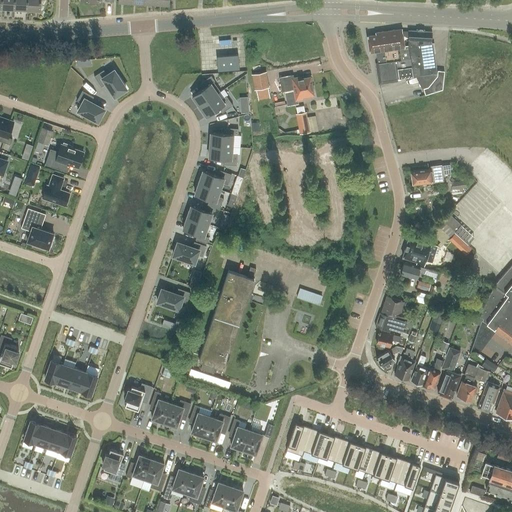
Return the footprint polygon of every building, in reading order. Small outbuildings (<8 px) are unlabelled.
[(2,0),(2,9),(15,9),(15,0),(2,0)] [(15,0),(15,9),(27,10),(28,0),(15,0)] [(28,0),(27,10),(40,11),(40,0),(28,0)] [(398,79),(438,73),(433,42),(433,31),(409,30),(408,45),(405,45),(403,28),(376,32),(376,35),(368,36),(370,52),(376,51),(378,63),(376,63),(379,83),(398,81),(398,79)] [(218,71),(239,69),(238,55),(217,57),(218,71)] [(101,87),(106,84),(115,97),(126,89),(114,70),(107,75),(104,70),(94,76),(101,87)] [(443,89),(445,73),(438,72),(438,77),(429,87),(424,88),(426,94),(443,89)] [(205,88),(192,96),(196,101),(195,101),(199,107),(218,94),(221,92),(214,82),(215,81),(211,76),(201,82),(205,88)] [(294,89),(312,86),(310,77),(300,79),(300,77),(292,79),(294,89)] [(314,94),(312,86),(294,89),(296,100),(304,99),(303,96),(314,94)] [(77,101),(82,103),(78,111),(98,121),(104,109),(91,102),(94,97),(82,91),(77,101)] [(218,94),(199,107),(203,112),(207,116),(219,108),(223,113),(233,105),(227,96),(222,99),(218,94)] [(297,115),(301,134),(310,132),(306,113),(297,115)] [(0,117),(0,134),(1,135),(0,137),(0,141),(6,143),(10,145),(12,139),(8,138),(14,122),(6,120),(0,117)] [(52,131),(43,128),(39,141),(48,144),(52,131)] [(210,139),(209,145),(232,147),(233,135),(238,135),(239,129),(227,128),(226,134),(211,133),(211,139),(210,139)] [(29,158),(34,145),(27,143),(23,156),(29,158)] [(66,163),(78,168),(84,152),(71,148),(72,146),(64,143),(63,145),(61,144),(59,152),(51,149),(45,165),(63,171),(66,163)] [(210,152),(209,158),(224,159),(224,165),(237,166),(238,154),(232,154),(232,147),(209,145),(209,152),(210,152)] [(31,164),(27,176),(35,179),(39,167),(31,164)] [(425,183),(444,181),(442,165),(430,166),(431,169),(412,171),(412,174),(411,176),(411,180),(413,182),(413,184),(422,183),(422,182),(425,182),(425,183)] [(199,182),(220,190),(222,183),(228,185),(232,174),(220,170),(218,176),(203,171),(201,176),(199,182)] [(9,192),(16,195),(23,177),(15,174),(9,192)] [(43,198),(65,206),(70,193),(60,189),(64,178),(53,174),(49,185),(47,185),(43,198)] [(469,188),(467,180),(452,182),(453,190),(463,188),(469,188)] [(209,199),(208,205),(220,209),(224,198),(218,196),(220,190),(199,182),(196,189),(197,189),(195,194),(209,199)] [(13,208),(15,201),(5,197),(2,205),(13,208)] [(189,211),(187,217),(208,225),(212,214),(218,215),(220,209),(208,205),(206,211),(191,206),(189,211)] [(53,236),(54,233),(41,229),(46,214),(28,208),(21,228),(31,231),(28,241),(49,249),(50,246),(51,246),(55,237),(53,236)] [(449,213),(437,225),(450,237),(461,224),(449,213)] [(196,240),(207,244),(209,237),(204,236),(208,225),(187,217),(185,224),(183,229),(198,234),(196,240)] [(437,246),(431,244),(409,236),(403,257),(417,260),(417,262),(418,263),(425,266),(426,260),(432,262),(434,256),(435,256),(436,256),(437,255),(438,255),(438,254),(439,251),(440,250),(439,249),(439,248),(439,247),(438,247),(437,246)] [(192,248),(178,243),(174,256),(194,263),(197,255),(203,257),(207,246),(194,242),(192,248)] [(437,278),(439,272),(405,262),(401,274),(416,279),(418,272),(437,278)] [(511,264),(494,284),(478,315),(483,318),(482,320),(511,341),(511,264)] [(257,269),(251,267),(247,277),(229,270),(199,360),(203,362),(201,367),(213,371),(215,366),(225,369),(255,279),(253,279),(257,269)] [(435,287),(431,284),(419,281),(417,288),(433,292),(435,287)] [(320,303),(323,294),(301,286),(298,295),(320,303)] [(158,302),(179,309),(181,301),(187,303),(191,293),(178,288),(176,294),(162,289),(158,302)] [(432,294),(430,301),(437,303),(438,298),(436,295),(432,294)] [(381,313),(410,321),(411,315),(401,312),(404,301),(387,296),(381,313)] [(445,313),(436,310),(432,321),(441,324),(445,313)] [(376,326),(390,330),(390,328),(402,332),(404,325),(406,326),(406,327),(411,328),(412,322),(410,321),(381,313),(380,312),(376,326)] [(482,319),(472,315),(470,321),(479,325),(482,319)] [(402,339),(403,337),(379,331),(377,339),(378,339),(377,343),(378,344),(377,345),(378,346),(378,347),(379,348),(380,348),(381,348),(382,348),(383,348),(384,347),(385,346),(389,347),(391,340),(393,340),(393,341),(399,342),(400,339),(402,339)] [(18,347),(10,344),(12,339),(1,335),(0,338),(0,350),(2,351),(0,357),(0,362),(12,367),(14,360),(16,361),(19,351),(17,351),(18,347)] [(446,353),(450,344),(443,341),(440,351),(446,353)] [(394,354),(399,351),(396,346),(376,358),(380,364),(382,364),(384,368),(385,367),(385,368),(386,369),(387,369),(388,369),(390,369),(390,368),(391,367),(391,366),(391,365),(391,364),(395,361),(397,360),(394,354)] [(452,397),(461,374),(453,371),(461,351),(450,347),(442,368),(447,370),(438,393),(449,397),(452,397)] [(401,377),(402,376),(404,368),(403,368),(407,357),(408,358),(411,349),(407,348),(404,357),(400,355),(397,363),(399,364),(395,375),(401,377)] [(404,368),(402,376),(409,378),(415,361),(412,359),(415,351),(411,349),(408,358),(407,357),(403,368),(404,368)] [(423,384),(428,368),(423,366),(426,357),(421,355),(411,380),(423,384)] [(439,369),(442,360),(437,358),(435,365),(436,365),(434,369),(429,367),(423,384),(424,384),(425,386),(427,387),(430,386),(434,388),(441,371),(439,371),(439,369)] [(498,366),(487,359),(482,365),(489,370),(490,369),(495,372),(498,366)] [(63,364),(51,360),(45,378),(57,382),(63,364)] [(465,375),(466,375),(464,381),(462,381),(457,395),(466,399),(466,401),(470,402),(471,400),(470,399),(473,393),(475,393),(477,386),(472,384),(474,379),(486,383),(490,372),(483,369),(484,367),(477,363),(476,367),(468,364),(465,375)] [(74,368),(63,364),(57,382),(68,386),(74,368)] [(74,368),(68,386),(80,390),(86,372),(74,368)] [(86,372),(80,390),(91,394),(98,376),(86,372)] [(500,386),(487,381),(478,407),(488,411),(489,409),(491,410),(500,386)] [(148,401),(153,386),(142,383),(140,388),(132,386),(130,389),(128,389),(125,398),(127,399),(125,405),(138,410),(142,399),(148,401)] [(511,391),(505,389),(496,412),(511,417),(511,391)] [(152,419),(164,423),(171,403),(159,399),(161,393),(155,391),(150,405),(156,407),(152,419)] [(178,406),(171,403),(164,423),(176,427),(180,416),(186,418),(191,404),(180,400),(178,406)] [(204,436),(210,417),(198,412),(200,407),(195,405),(190,419),(195,421),(191,432),(204,436)] [(210,417),(204,436),(216,440),(220,429),(225,431),(230,417),(220,413),(218,419),(210,417)] [(44,422),(32,418),(26,436),(38,440),(44,422)] [(247,423),(240,421),(240,420),(234,418),(230,433),(235,435),(231,446),(243,450),(250,430),(245,428),(247,423)] [(55,426),(44,422),(38,440),(49,444),(55,426)] [(296,422),(286,450),(303,456),(304,451),(312,428),(299,424),(296,422)] [(275,425),(269,423),(265,435),(271,438),(275,425)] [(66,430),(55,426),(49,444),(60,448),(66,430)] [(312,428),(304,451),(319,456),(327,433),(312,428)] [(78,434),(66,430),(60,448),(72,452),(78,434)] [(250,430),(243,450),(255,454),(262,434),(250,430)] [(327,433),(319,456),(335,462),(343,438),(327,433)] [(343,438),(335,462),(350,467),(358,444),(343,438)] [(358,444),(350,467),(366,472),(374,449),(358,444)] [(120,464),(124,453),(110,449),(108,455),(106,455),(103,464),(105,465),(104,468),(112,471),(109,478),(120,482),(125,466),(120,464)] [(374,449),(366,472),(381,477),(389,454),(374,449)] [(389,454),(381,477),(397,483),(405,460),(389,454)] [(133,475),(145,479),(152,459),(139,455),(136,466),(130,464),(126,476),(132,478),(133,475)] [(164,463),(152,459),(145,479),(152,481),(150,487),(161,491),(166,477),(160,475),(164,463)] [(405,460),(397,483),(413,488),(421,465),(405,460)] [(300,462),(300,463),(297,469),(303,471),(306,464),(300,462)] [(491,476),(490,478),(511,485),(511,470),(506,468),(506,469),(486,462),(482,473),(491,476)] [(172,488),(185,492),(191,473),(179,469),(175,480),(170,478),(163,497),(169,499),(172,488)] [(204,477),(191,473),(185,492),(192,495),(190,501),(201,504),(205,490),(200,488),(204,477)] [(436,474),(422,511),(448,511),(459,482),(453,479),(447,477),(441,475),(436,474)] [(511,485),(490,478),(487,490),(511,498),(511,485)] [(223,508),(231,486),(219,482),(215,493),(209,491),(205,506),(210,508),(212,502),(223,506),(223,508)] [(235,511),(243,490),(231,486),(223,508),(231,511),(230,511),(235,511)] [(485,490),(472,486),(470,492),(482,496),(485,490)] [(117,501),(115,507),(122,509),(124,503),(117,501)] [(158,510),(157,511),(162,511),(163,511),(164,511),(167,511),(170,505),(161,502),(158,510)]
